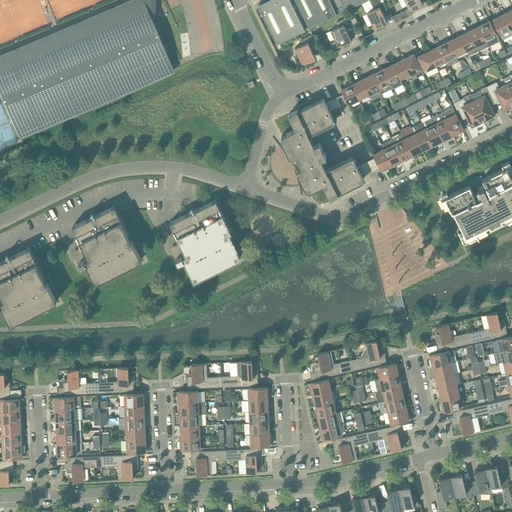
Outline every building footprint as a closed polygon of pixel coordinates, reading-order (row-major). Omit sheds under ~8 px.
[(132,0),(0,56),(0,88),(20,136),(174,70),(151,18),(153,17),(155,17),(156,6),(155,0),(132,0)] [(266,0),(258,5),(277,43),(305,29),(304,29),(290,0),(266,0)] [(294,0),(308,27),(344,10),(339,0),(294,0)] [(339,0),(344,10),(363,0),(339,0)] [(387,22),(384,16),(391,13),(384,0),(368,0),(371,5),(372,5),(374,9),(367,13),(374,27),(376,27),(376,28),(387,22)] [(404,0),(407,4),(409,9),(410,10),(412,9),(412,10),(419,6),(423,5),(422,3),(421,1),(423,0),(404,0)] [(511,9),(503,14),(511,32),(511,9)] [(511,32),(503,14),(492,19),(502,39),(511,34),(511,32)] [(338,27),(331,30),(336,41),(331,43),(335,52),(340,50),(338,45),(340,44),(340,45),(348,42),(351,40),(350,38),(349,36),(356,33),(348,17),(336,22),(338,27)] [(500,41),(490,21),(479,26),(489,46),(500,41)] [(476,46),(479,51),(489,46),(479,26),(469,31),(476,46)] [(479,51),(476,46),(469,31),(459,36),(466,51),(469,56),(479,51)] [(315,57),(314,56),(313,52),(319,49),(312,34),(300,40),(302,44),(295,48),(302,63),(304,62),(305,63),(315,57)] [(459,36),(449,41),(456,56),(466,51),(459,36)] [(438,46),(446,61),(456,56),(449,41),(438,46)] [(438,46),(428,51),(435,66),(446,61),(438,46)] [(435,66),(428,51),(418,56),(425,71),(435,66)] [(413,54),(403,59),(410,74),(413,79),(423,74),(413,54)] [(403,59),(393,64),(400,79),(410,74),(403,59)] [(393,64),(382,69),(392,88),(392,89),(402,84),(400,79),(393,64)] [(382,69),(372,74),(379,89),(381,93),(392,88),(382,69)] [(372,74),(362,79),(369,94),(379,89),(372,74)] [(359,99),(369,94),(362,79),(352,84),(359,99)] [(487,87),(493,100),(498,98),(500,100),(504,109),(511,105),(511,96),(506,84),(499,88),(496,82),(487,87)] [(347,87),(341,90),(348,104),(359,99),(352,84),(349,85),(349,84),(346,86),(347,87)] [(477,91),(470,95),(473,100),(483,120),(486,118),(487,120),(494,116),(489,106),(489,105),(489,102),(493,100),(487,87),(477,91)] [(436,100),(442,97),(439,92),(433,94),(436,100)] [(433,94),(427,97),(430,103),(436,100),(433,94)] [(459,100),(453,103),(460,116),(465,114),(467,116),(467,117),(473,127),(480,123),(479,122),(483,120),(473,100),(470,95),(470,94),(463,97),(463,98),(459,100)] [(340,106),(336,97),(326,103),(323,98),(298,111),(297,110),(288,114),(295,128),(296,129),(281,136),(292,157),(295,155),(301,167),(298,168),(297,169),(308,190),(322,183),(329,197),(338,193),(338,192),(363,179),(362,176),(357,166),(356,166),(351,155),(325,168),(320,158),(325,155),(319,143),(314,145),(309,134),(335,121),(330,111),(340,106)] [(418,102),(413,105),(415,110),(421,107),(418,102)] [(415,110),(413,105),(406,108),(409,113),(415,110)] [(442,112),(454,137),(461,133),(460,131),(463,130),(452,107),(442,112)] [(395,120),(400,117),(397,112),(392,115),(395,120)] [(445,138),(446,140),(454,137),(442,112),(431,117),(435,124),(442,140),(445,138)] [(392,115),(386,118),(389,123),(395,120),(392,115)] [(442,140),(435,124),(431,117),(421,122),(433,147),(440,143),(440,141),(442,140)] [(377,122),(371,125),(374,130),(380,127),(377,122)] [(425,148),(426,150),(433,147),(421,122),(411,127),(414,134),(422,150),(425,148)] [(374,130),(371,125),(365,128),(368,133),(374,130)] [(401,133),(391,138),(392,140),(402,160),(405,158),(405,160),(413,157),(404,139),(401,133)] [(419,151),(422,150),(414,134),(404,139),(413,157),(420,153),(419,151)] [(392,140),(382,145),(383,149),(392,167),(400,163),(399,161),(402,160),(392,140)] [(384,169),(385,170),(392,167),(383,149),(373,154),(374,157),(368,160),(374,171),(380,168),(381,170),(384,169)] [(363,163),(368,174),(374,171),(368,160),(363,163)] [(446,208),(449,206),(452,211),(454,211),(464,232),(459,234),(458,233),(462,243),(478,235),(478,236),(479,236),(478,235),(511,218),(511,176),(511,175),(511,166),(509,160),(502,164),(504,168),(482,178),(483,180),(470,187),(469,184),(448,195),(446,192),(439,195),(446,208)] [(357,166),(362,176),(368,174),(363,163),(357,166)] [(215,199),(195,209),(170,222),(180,243),(170,248),(176,259),(178,262),(185,259),(195,279),(240,257),(229,236),(228,237),(225,232),(230,229),(215,199)] [(129,235),(114,205),(72,226),(82,247),(72,252),(78,263),(79,263),(80,266),(87,263),(97,282),(141,260),(132,240),(128,242),(126,237),(129,235)] [(262,237),(274,228),(264,214),(252,222),(262,237)] [(0,261),(0,305),(2,305),(12,324),(56,302),(47,282),(43,284),(41,279),(44,277),(29,247),(0,261)] [(490,328),(470,332),(473,342),(507,334),(504,322),(500,323),(497,312),(487,314),(490,328)] [(439,350),(473,342),(470,332),(451,337),(448,323),(438,326),(440,337),(436,338),(439,350)] [(501,351),(511,348),(511,335),(498,339),(501,351)] [(379,352),(376,340),(366,342),(367,347),(366,347),(361,355),(362,357),(350,360),(352,370),(386,362),(383,350),(379,352)] [(466,347),(468,358),(474,357),(472,345),(466,347)] [(503,362),(511,359),(511,348),(501,351),(493,352),(495,364),(503,362)] [(428,355),(431,367),(451,362),(450,356),(455,354),(454,350),(428,355)] [(313,379),(352,370),(350,360),(330,365),(327,351),(317,354),(320,365),(315,366),(316,371),(312,372),(313,379)] [(506,373),(511,371),(511,359),(503,362),(506,373)] [(237,375),(222,376),(223,386),(257,385),(257,373),(252,373),(252,361),(237,362),(237,375)] [(434,378),(454,373),(451,362),(431,367),(433,367),(436,377),(434,378)] [(188,388),(223,386),(222,376),(207,377),(206,363),(191,364),(192,376),(187,376),(188,388)] [(377,367),(380,379),(400,374),(397,363),(377,367)] [(129,379),(128,367),(118,367),(118,381),(99,382),(100,392),(134,391),(133,379),(129,379)] [(64,387),(58,388),(59,394),(64,394),(100,392),(99,382),(86,383),(86,379),(79,379),(78,369),(68,370),(68,382),(63,382),(64,387)] [(499,386),(508,384),(511,383),(511,371),(506,373),(507,379),(498,381),(499,386)] [(0,397),(10,397),(9,385),(4,385),(4,373),(0,373),(0,397)] [(436,389),(456,384),(454,373),(434,378),(436,378),(438,388),(436,389)] [(400,374),(380,379),(374,380),(377,391),(403,385),(401,385),(398,375),(400,374)] [(328,379),(308,383),(310,395),(331,390),(328,379)] [(439,400),(459,395),(456,384),(436,389),(438,389),(441,399),(439,400)] [(403,385),(377,391),(375,392),(377,403),(378,402),(405,396),(403,396),(401,386),(403,385)] [(248,388),(249,400),(269,399),(269,387),(248,388)] [(313,406),(333,401),(331,390),(310,395),(312,395),(315,405),(313,406)] [(177,403),(198,402),(197,391),(177,392),(177,403)] [(145,393),(124,394),(125,406),(145,405),(145,393)] [(442,411),(462,407),(459,395),(439,400),(442,411)] [(80,396),(53,397),(54,409),(74,408),(81,408),(80,396)] [(405,396),(378,402),(381,414),(388,412),(408,407),(406,407),(403,397),(405,397),(405,396)] [(511,398),(487,404),(489,414),(509,410),(511,423),(511,422),(511,398)] [(21,399),(0,400),(0,401),(1,412),(22,411),(21,399)] [(249,400),(249,411),(270,410),(268,410),(267,399),(269,399),(249,400)] [(316,417),(336,412),(333,401),(313,406),(315,406),(317,416),(315,417),(316,417)] [(206,402),(198,402),(177,403),(177,404),(179,404),(180,414),(178,414),(178,415),(198,414),(207,413),(206,402)] [(470,419),(489,414),(487,404),(453,412),(456,424),(460,423),(463,434),(473,432),(470,419)] [(145,405),(125,406),(125,417),(146,416),(144,416),(143,405),(145,405)] [(410,419),(408,407),(388,412),(390,423),(410,419)] [(56,420),(75,420),(74,408),(54,409),(56,409),(56,420)] [(249,411),(250,423),(270,422),(270,421),(268,421),(268,411),(270,411),(270,410),(249,411)] [(1,412),(1,423),(22,422),(22,411),(1,412)] [(318,428),(338,424),(336,412),(316,417),(318,417),(320,427),(318,428)] [(178,426),(199,425),(198,414),(178,415),(180,415),(180,426),(178,426)] [(146,416),(125,417),(126,429),(146,428),(146,427),(144,427),(144,417),(146,417),(146,416)] [(55,432),(76,431),(75,420),(56,420),(54,420),(54,421),(56,421),(57,431),(55,432)] [(22,422),(1,423),(2,435),(23,434),(22,422)] [(250,423),(250,434),(271,433),(269,433),(268,422),(270,422),(250,423)] [(338,424),(318,428),(321,440),(341,435),(338,424)] [(383,439),(386,452),(401,449),(399,437),(403,436),(400,424),(366,432),(369,442),(371,441),(383,439)] [(179,437),(199,437),(199,425),(178,426),(180,426),(181,437),(179,437)] [(146,428),(126,429),(126,440),(147,439),(145,439),(144,428),(146,428)] [(56,443),(76,442),(76,431),(55,432),(57,432),(58,443),(56,443)] [(339,451),(342,462),(357,459),(354,446),(369,442),(366,432),(332,440),(335,452),(339,451)] [(271,433),(250,434),(251,446),(271,445),(271,433)] [(2,435),(2,446),(23,445),(23,434),(2,435)] [(200,448),(199,437),(179,437),(179,449),(200,448)] [(147,439),(126,440),(127,452),(147,451),(147,439)] [(56,455),(77,454),(76,442),(56,443),(56,455)] [(23,445),(2,446),(3,458),(24,457),(23,445)] [(246,473),(257,472),(256,460),(261,460),(260,448),(227,450),(228,460),(246,459),(246,473)] [(196,463),(196,475),(211,475),(211,461),(228,460),(227,450),(191,452),(191,464),(196,463)] [(137,454),(100,456),(101,466),(117,465),(118,479),(133,478),(132,466),(137,466),(137,454)] [(82,467),(101,466),(100,456),(67,457),(67,469),(72,469),(72,481),(83,481),(82,467)] [(0,484),(9,484),(9,472),(13,472),(13,460),(0,460),(0,484)] [(493,464),(485,466),(490,488),(501,485),(502,488),(508,487),(505,474),(499,476),(497,465),(493,466),(493,465),(493,464)] [(470,483),(473,495),(480,494),(491,494),(490,488),(485,466),(477,468),(477,469),(477,468),(478,470),(474,471),(476,481),(470,483)] [(458,472),(450,474),(455,496),(466,493),(467,497),(473,495),(470,483),(464,484),(462,474),(458,474),(458,473),(458,472)] [(442,490),(440,491),(436,492),(440,509),(447,508),(445,498),(455,496),(450,474),(442,476),(442,477),(443,478),(439,479),(442,490)] [(406,485),(398,486),(403,508),(414,505),(418,504),(416,496),(412,497),(410,486),(406,487),(406,485)] [(403,511),(403,508),(398,486),(390,488),(390,489),(390,490),(387,491),(389,502),(383,503),(385,511),(403,511)] [(363,495),(366,511),(385,511),(383,503),(377,504),(374,494),(371,495),(371,493),(363,495)] [(366,511),(363,495),(355,496),(355,497),(355,498),(352,499),(354,510),(348,511),(366,511)] [(335,501),(328,503),(329,511),(348,511),(344,511),(341,511),(339,502),(336,503),(335,502),(336,502),(335,501)] [(317,511),(329,511),(328,503),(320,505),(320,507),(317,507),(317,511)]
